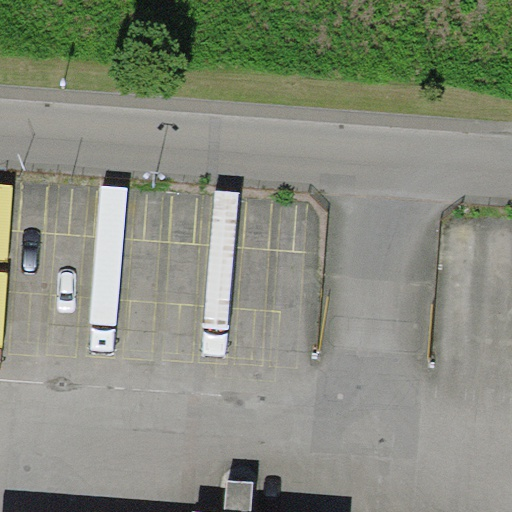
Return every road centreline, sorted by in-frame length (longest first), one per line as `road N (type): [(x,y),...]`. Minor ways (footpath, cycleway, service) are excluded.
road 1 (residential): [(511,162),(0,121)]
road 2 (unknown): [(370,418),(0,399)]
road 3 (unknown): [(390,152),(370,418)]
